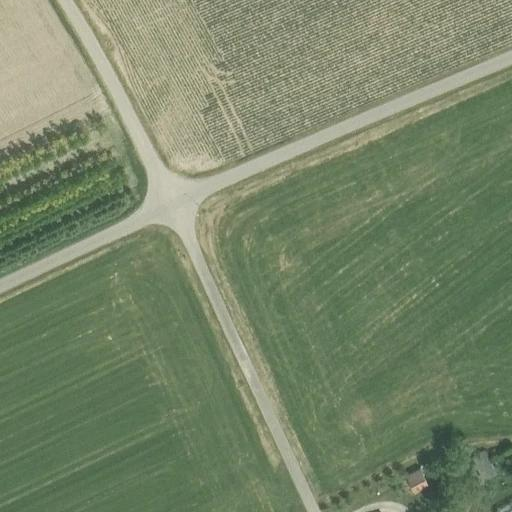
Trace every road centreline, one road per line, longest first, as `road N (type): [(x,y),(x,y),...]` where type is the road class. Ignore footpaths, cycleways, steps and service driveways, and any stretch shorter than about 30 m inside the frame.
road 1 (unclassified): [(169,201),(511,57)]
road 2 (unclassified): [(320,511),(169,201)]
road 3 (unclassified): [(169,201),(70,0)]
road 4 (unclassified): [(0,282),(169,201)]
